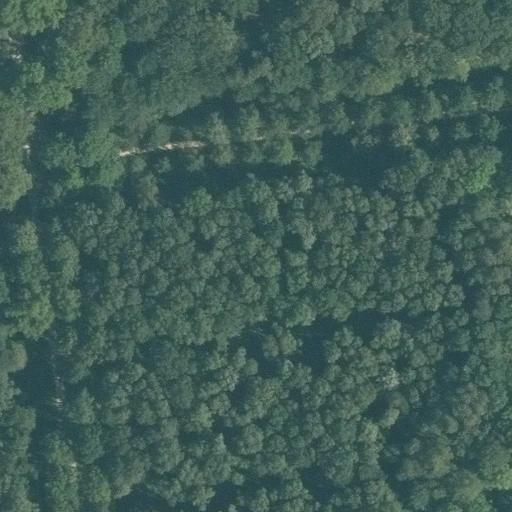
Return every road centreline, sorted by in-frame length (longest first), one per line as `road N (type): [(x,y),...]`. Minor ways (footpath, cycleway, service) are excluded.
road 1 (track): [(511,114),(24,166)]
road 2 (track): [(77,511),(24,166)]
road 3 (track): [(24,166),(0,11)]
